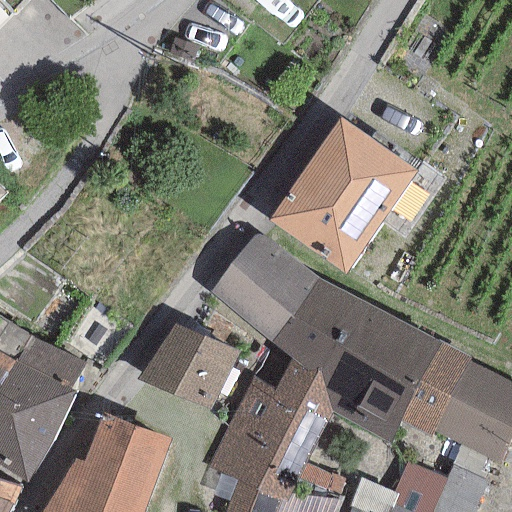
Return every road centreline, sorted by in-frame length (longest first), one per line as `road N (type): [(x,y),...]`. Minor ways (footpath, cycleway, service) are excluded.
road 1 (residential): [(391,0),(33,508)]
road 2 (residential): [(102,42),(110,116),(61,197),(0,271)]
